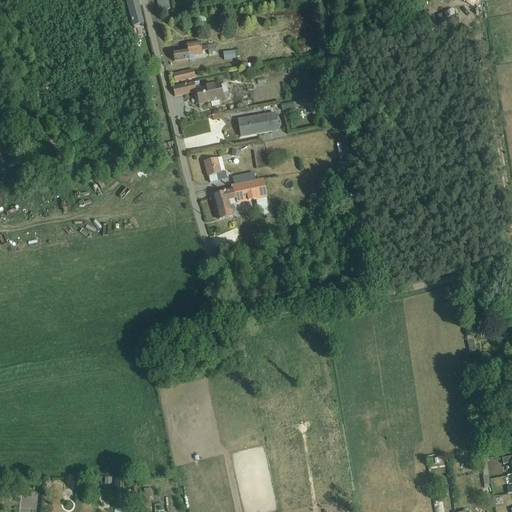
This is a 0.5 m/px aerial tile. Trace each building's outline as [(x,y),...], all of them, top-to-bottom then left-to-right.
[(143,26),(136,0),(126,0),(133,28),(143,26)] [(168,0),(156,0),(158,12),(170,10),(168,0)] [(197,25),(206,22),(204,15),(195,18),(197,25)] [(448,27),(458,22),(455,16),(445,21),(448,27)] [(217,55),(216,45),(201,47),(200,43),(184,45),(184,50),(187,50),(187,52),(173,54),(174,63),(194,60),(193,56),(202,55),(202,52),(208,51),(208,57),(217,55)] [(224,61),(239,59),(238,51),(223,54),(224,61)] [(332,58),(327,59),(328,69),(320,70),(320,74),(334,73),(332,58)] [(293,70),(288,70),(288,75),(293,74),(298,79),(301,75),(296,71),(293,73),(293,70)] [(174,84),(195,79),(193,71),(173,76),(174,84)] [(272,83),(289,81),(288,74),(271,77),(272,83)] [(335,76),(330,77),(331,81),(325,82),(326,87),(336,86),(335,76)] [(144,82),(146,90),(153,88),(151,80),(144,82)] [(199,83),(199,82),(172,88),(174,98),(196,93),(199,109),(200,109),(200,106),(211,104),(211,109),(220,107),(219,102),(224,101),(222,94),(228,93),(226,85),(220,86),(220,84),(202,88),(201,83),(199,83)] [(282,113),(295,110),(295,109),(294,104),(281,106),(282,113)] [(237,121),(240,140),(279,133),(276,114),(237,121)] [(207,133),(211,132),(208,119),(193,122),(197,139),(207,136),(207,133)] [(255,152),(266,150),(265,144),(254,146),(255,152)] [(340,164),(349,162),(348,160),(351,159),(348,147),(337,149),(340,164)] [(227,180),(226,174),(225,174),(222,159),(204,163),(210,184),(227,180)] [(254,174),(232,179),(234,186),(255,181),(254,174)] [(226,194),(212,197),(218,221),(233,217),(232,214),(235,213),(234,206),(236,205),(236,206),(256,202),(259,218),(273,215),(269,199),(267,200),(263,181),(255,182),(231,187),(232,189),(225,190),(226,194)] [(248,240),(255,245),(258,242),(254,235),(248,240)] [(234,256),(232,246),(218,250),(220,259),(234,256)] [(511,333),(511,330),(502,332),(504,340),(511,338),(511,333)] [(474,341),(467,342),(469,353),(475,352),(474,341)] [(484,452),(479,452),(483,478),(482,478),(484,489),(489,489),(488,482),(489,482),(484,452)] [(22,478),(16,478),(15,490),(22,490),(22,489),(26,489),(26,481),(22,481),(22,478)] [(126,492),(126,479),(114,479),(114,492),(126,492)]
